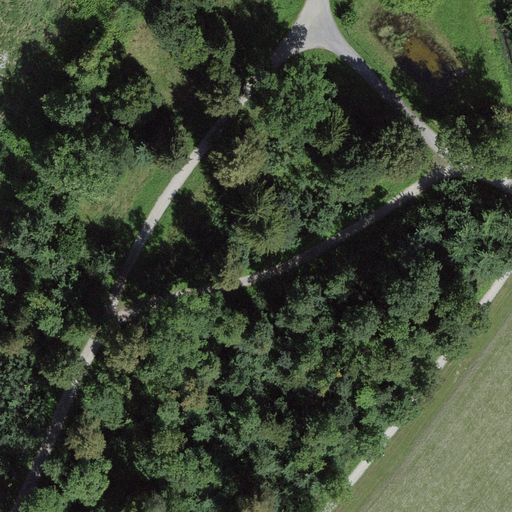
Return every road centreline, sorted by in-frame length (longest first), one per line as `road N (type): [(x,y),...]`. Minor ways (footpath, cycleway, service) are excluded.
road 1 (track): [(316,18),(201,149),(149,225),(16,511)]
road 2 (track): [(470,168),(449,170),(273,274),(110,316)]
road 3 (unknown): [(325,511),(511,266)]
road 4 (track): [(511,187),(446,153),(316,18)]
